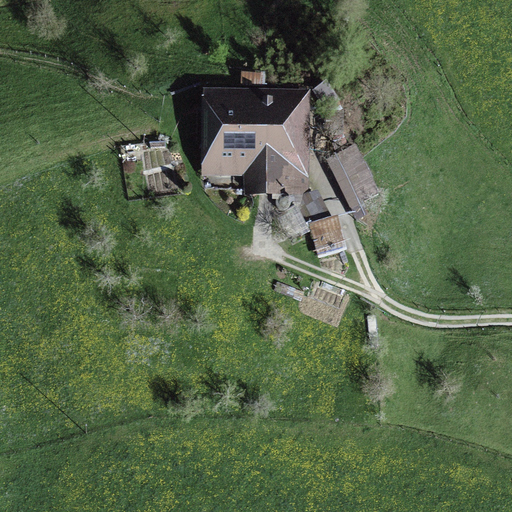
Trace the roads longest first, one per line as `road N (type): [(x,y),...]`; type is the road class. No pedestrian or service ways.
road 1 (track): [(511,325),(413,320),(373,292),(320,168),(317,129)]
road 2 (track): [(373,292),(268,258),(265,199)]
